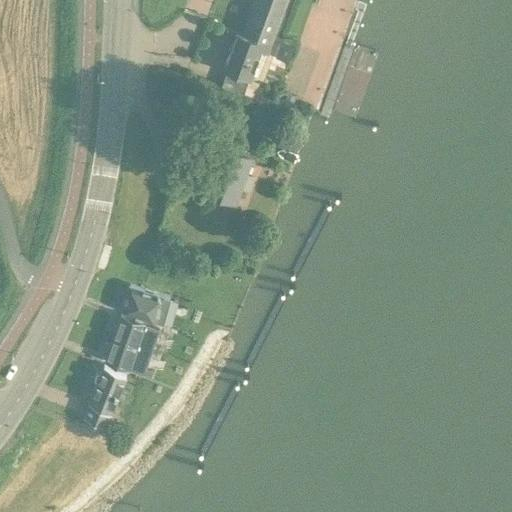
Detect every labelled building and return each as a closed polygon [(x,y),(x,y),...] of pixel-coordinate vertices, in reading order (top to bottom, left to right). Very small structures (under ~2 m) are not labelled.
[(253,0),(242,33),(242,34),(256,39),(258,33),(268,36),(269,34),(274,36),(286,0),(253,0)] [(242,34),(242,33),(237,31),(223,67),(227,69),(222,84),(243,91),(249,76),(251,77),(261,49),(268,51),(274,36),(269,34),(268,36),(258,33),(256,39),(242,34)] [(276,55),(289,59),(293,47),(280,43),(276,55)] [(240,187),(251,191),(258,172),(247,167),(252,154),(222,143),(205,188),(235,199),(240,187)] [(169,295),(130,284),(122,309),(162,321),(169,295)] [(121,312),(113,335),(152,348),(159,327),(144,321),(145,320),(121,312)] [(144,370),(152,348),(113,335),(105,358),(129,366),(129,365),(144,370)] [(94,392),(85,416),(106,424),(112,410),(127,373),(105,365),(103,370),(99,374),(99,378),(97,383),(94,387),(94,392)]
